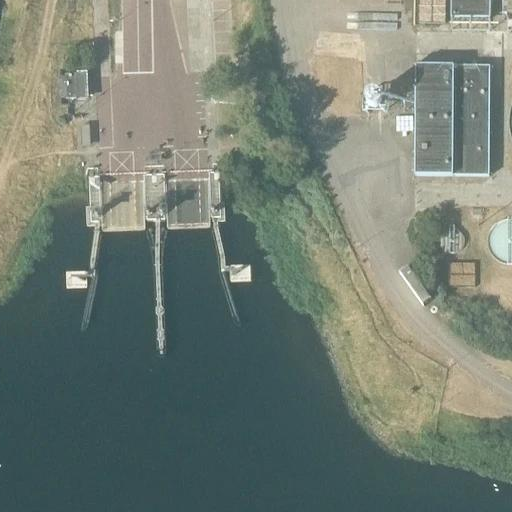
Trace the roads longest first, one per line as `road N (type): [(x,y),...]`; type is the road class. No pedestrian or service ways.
road 1 (tertiary): [(186,220),(163,146),(153,0)]
road 2 (track): [(0,169),(44,0)]
